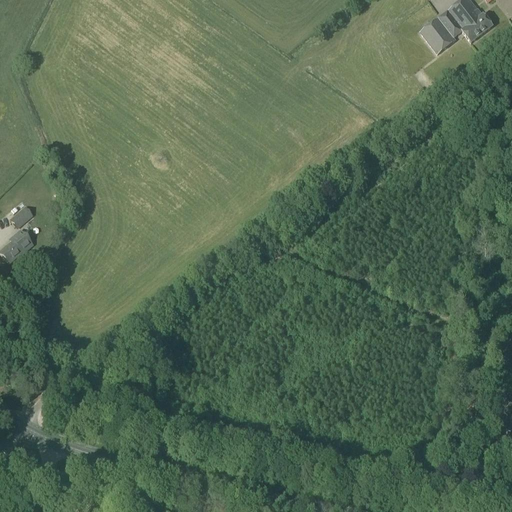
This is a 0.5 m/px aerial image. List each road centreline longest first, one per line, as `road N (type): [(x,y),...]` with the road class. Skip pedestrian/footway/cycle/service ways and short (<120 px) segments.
road 1 (unclassified): [(21,427),(49,395),(511,37)]
road 2 (primary): [(332,511),(76,452),(21,427)]
road 3 (track): [(49,395),(26,314),(0,283)]
